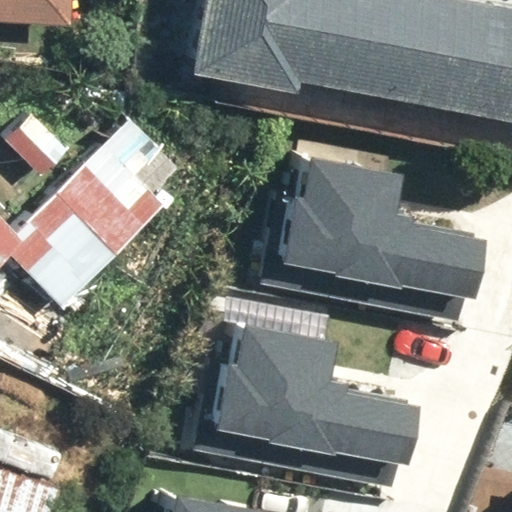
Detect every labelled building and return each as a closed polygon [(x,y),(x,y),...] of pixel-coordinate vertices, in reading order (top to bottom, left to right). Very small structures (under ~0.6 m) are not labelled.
[(72,0),(0,0),(0,10),(72,13),(72,0)] [(511,0),(194,0),(185,51),(511,110),(511,0)] [(39,88),(11,128),(57,160),(85,121),(39,88)] [(0,202),(0,254),(10,245),(63,301),(173,197),(156,179),(184,153),(139,107),(18,222),(0,202)] [(461,215),(372,200),(380,152),(292,137),(284,186),(266,183),(251,269),(447,301),(461,215)] [(392,383),(303,368),(311,320),(223,305),(215,353),(197,350),(182,436),(378,469),(392,383)] [(39,511),(61,445),(0,426),(0,511),(39,511)] [(245,511),(249,490),(161,475),(154,511),(245,511)]
